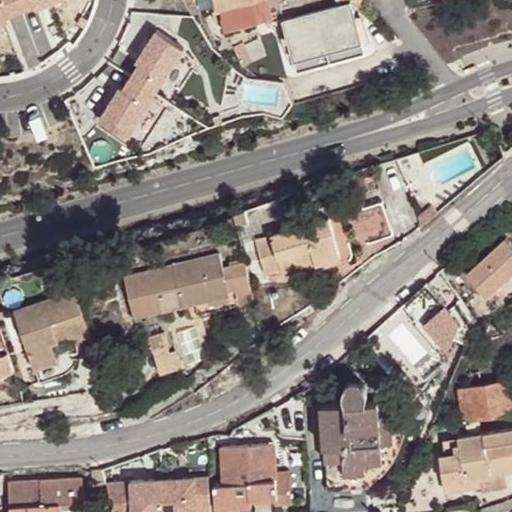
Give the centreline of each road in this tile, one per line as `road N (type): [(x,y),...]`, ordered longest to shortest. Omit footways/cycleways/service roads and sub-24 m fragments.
road 1 (residential): [(0,460),(140,437),(269,385),(511,175)]
road 2 (secondary): [(0,238),(332,146)]
road 3 (secondary): [(332,146),(511,99)]
road 4 (residential): [(111,0),(87,56),(49,85),(0,97)]
road 5 (secondary): [(456,86),(332,146)]
